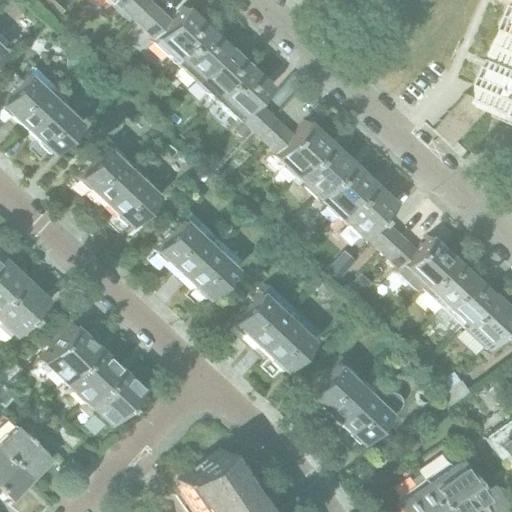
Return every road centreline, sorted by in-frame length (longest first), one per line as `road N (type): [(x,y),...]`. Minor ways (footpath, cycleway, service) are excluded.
road 1 (residential): [(511,247),(253,0)]
road 2 (residential): [(193,373),(0,192)]
road 3 (residential): [(328,511),(193,373)]
road 4 (residential): [(68,511),(193,373)]
